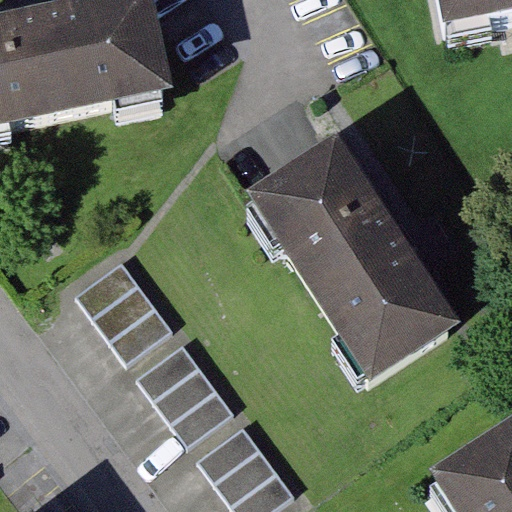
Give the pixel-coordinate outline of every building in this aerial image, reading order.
[(511,0),(444,0),(452,36),(511,24),(511,0)] [(0,33),(0,134),(163,104),(145,6),(41,26),(0,33)] [(415,258),(352,161),(267,216),(376,382),(460,327),(415,258)] [(105,340),(128,370),(172,337),(121,269),(77,302),(105,340)] [(166,422),(189,452),(233,419),(182,351),(138,384),(166,422)] [(226,505),(230,511),(279,511),(293,502),(241,434),(197,467),(226,505)] [(511,511),(511,449),(448,492),(460,511),(511,511)]
